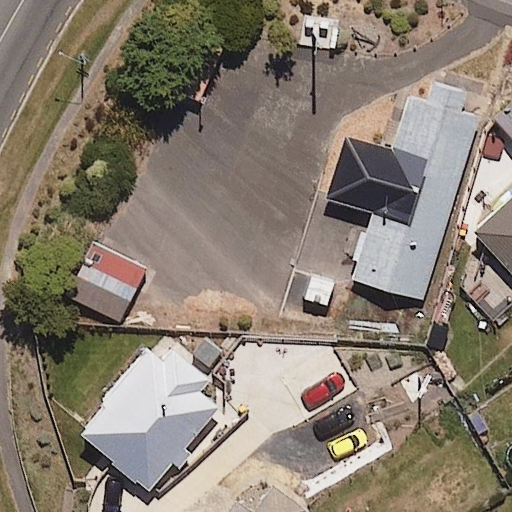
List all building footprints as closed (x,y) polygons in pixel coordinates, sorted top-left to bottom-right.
[(222,39),(194,26),(169,83),(197,96),(222,39)] [(480,101),(411,80),(393,138),(345,123),(326,186),(373,201),(352,270),(422,291),(480,101)] [(467,211),(488,233),(511,258),(511,119),(506,112),(467,211)] [(146,261),(93,234),(66,286),(119,313),(146,261)] [(210,365),(160,324),(80,421),(151,479),(220,396),(199,378),(210,365)] [(230,481),(209,511),(295,511),(306,496),(271,473),(256,497),(230,481)]
